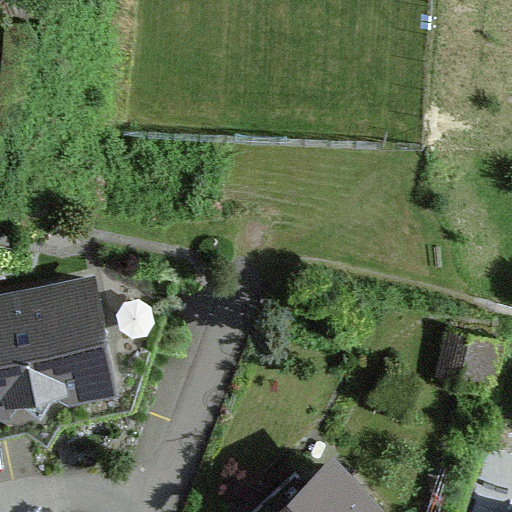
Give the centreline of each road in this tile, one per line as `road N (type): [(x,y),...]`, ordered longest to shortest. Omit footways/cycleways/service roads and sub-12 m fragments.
road 1 (residential): [(251,260),(161,497)]
road 2 (residential): [(0,511),(107,491),(161,497)]
